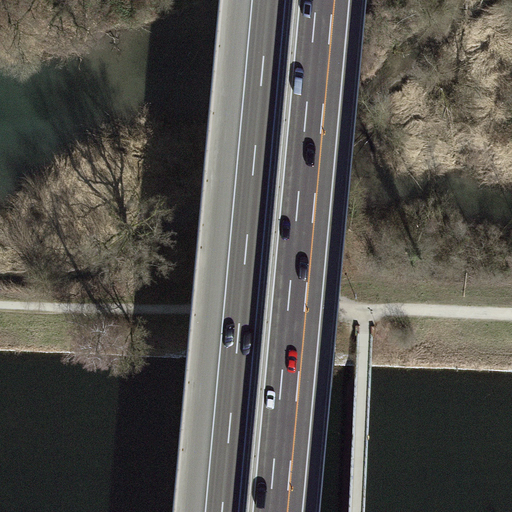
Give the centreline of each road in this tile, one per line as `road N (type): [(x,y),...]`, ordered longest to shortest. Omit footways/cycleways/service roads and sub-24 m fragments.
road 1 (motorway): [(267,0),(219,511)]
road 2 (motorway): [(282,511),(327,0)]
road 3 (track): [(365,310),(511,312)]
